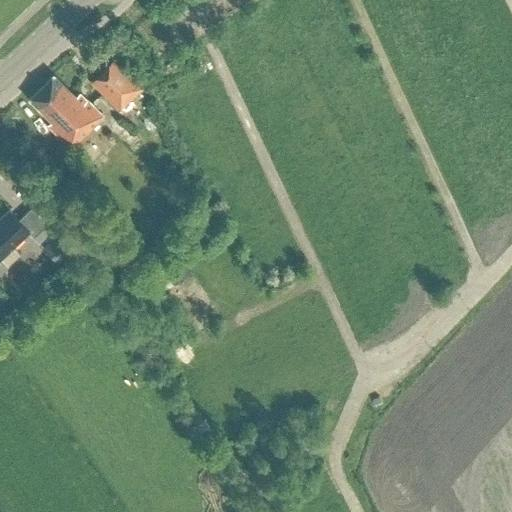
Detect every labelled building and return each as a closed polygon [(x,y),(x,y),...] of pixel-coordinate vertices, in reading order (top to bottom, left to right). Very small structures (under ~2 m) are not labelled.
[(117,109),(140,85),(111,58),(88,81),(117,109)] [(52,73),(28,97),(50,119),(46,123),(69,146),(101,114),(78,91),(75,95),(52,73)] [(8,207),(0,214),(0,256),(6,263),(19,252),(11,244),(27,229),(37,239),(50,227),(30,206),(18,217),(8,207)] [(77,241),(62,226),(42,246),(57,261),(77,241)] [(197,264),(209,258),(203,247),(191,252),(197,264)]
